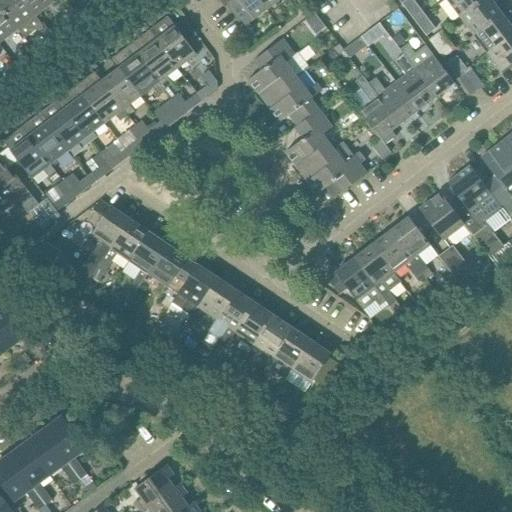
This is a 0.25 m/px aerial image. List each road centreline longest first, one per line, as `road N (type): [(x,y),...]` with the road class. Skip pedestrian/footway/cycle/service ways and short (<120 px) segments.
road 1 (residential): [(276,282),(511,98)]
road 2 (residential): [(114,178),(231,94),(220,43),(188,0)]
road 3 (track): [(390,511),(203,384)]
road 4 (residential): [(193,426),(53,366),(0,406)]
road 5 (residential): [(276,282),(114,178)]
road 6 (unknown): [(231,94),(259,183),(286,226),(317,251)]
road 7 (residential): [(193,426),(78,511)]
road 8 (residential): [(301,511),(193,426)]
